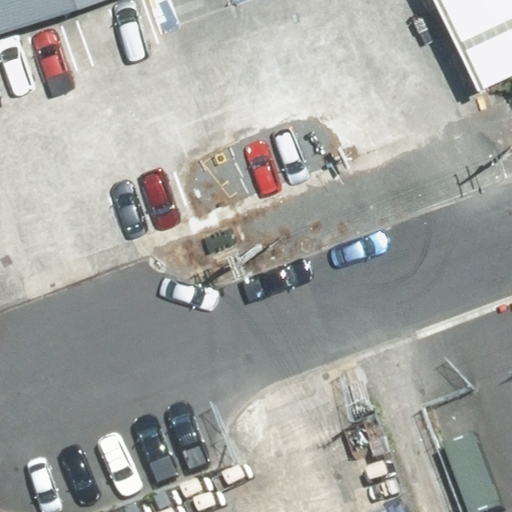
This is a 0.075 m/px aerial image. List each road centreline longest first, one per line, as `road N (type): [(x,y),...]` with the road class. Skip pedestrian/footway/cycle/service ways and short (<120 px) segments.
road 1 (residential): [(20,398),(511,222)]
road 2 (unknown): [(0,189),(346,32)]
road 3 (unknown): [(333,0),(454,242)]
